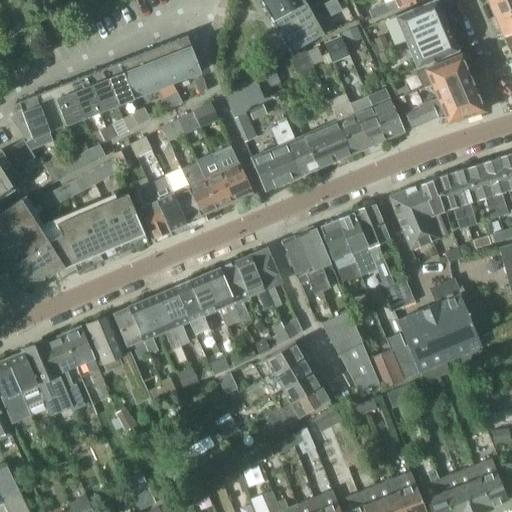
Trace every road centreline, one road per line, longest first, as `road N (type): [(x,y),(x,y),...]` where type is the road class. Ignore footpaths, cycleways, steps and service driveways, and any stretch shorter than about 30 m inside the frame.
road 1 (residential): [(0,102),(196,18),(209,72),(268,212)]
road 2 (residential): [(268,212),(7,327)]
road 3 (residential): [(511,124),(268,212)]
road 4 (residential): [(330,387),(268,212)]
road 5 (residential): [(511,119),(461,0)]
